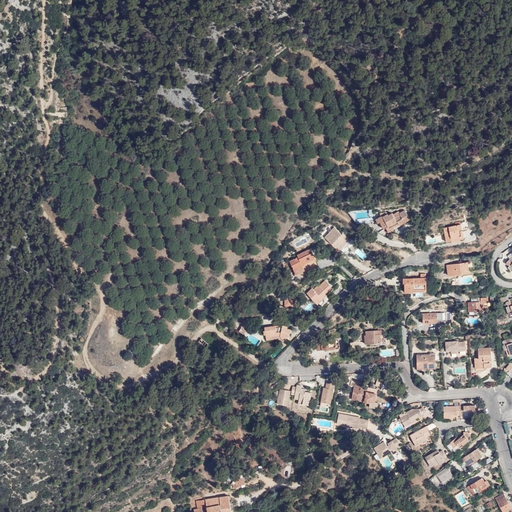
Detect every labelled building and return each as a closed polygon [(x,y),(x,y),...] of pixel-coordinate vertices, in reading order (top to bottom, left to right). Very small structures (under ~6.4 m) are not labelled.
[(389,215),(389,214),(384,217),(384,216),(383,216),(381,217),(377,219),(379,223),(381,222),(384,228),(387,227),(390,232),(394,229),(394,228),(393,226),(399,222),(400,224),(401,225),(411,219),(406,210),(395,216),(393,213),(389,215)] [(448,242),(465,238),(461,223),(444,228),(448,242)] [(342,234),(334,227),(325,237),(335,247),(336,245),(345,253),(354,243),(342,232),(342,234)] [(319,266),(311,248),(298,254),(299,256),(291,260),(297,275),(319,266)] [(449,275),(469,273),(468,262),(447,265),(449,275)] [(339,284),(342,280),(336,276),(333,280),(339,284)] [(427,290),(427,278),(404,278),(404,283),(405,283),(406,292),(414,292),(414,290),(427,290)] [(307,293),(317,302),(322,297),(323,297),(326,294),(323,291),(326,288),(328,290),(332,286),(326,279),(322,283),(323,284),(319,287),(318,286),(314,289),(312,288),(307,293)] [(322,297),(317,302),(319,304),(327,295),(326,294),(323,297),(322,297)] [(384,304),(384,294),(368,294),(368,304),(384,304)] [(284,307),(293,306),(293,295),(284,295),(284,307)] [(327,295),(319,304),(318,305),(321,307),(330,298),(327,295)] [(507,306),(508,311),(511,309),(511,300),(510,301),(510,298),(509,295),(501,297),(502,301),(508,300),(507,301),(507,302),(507,303),(509,304),(509,306),(507,306)] [(489,301),(489,297),(481,297),(481,301),(469,302),(469,311),(485,310),(485,301),(489,301)] [(432,323),(438,323),(438,320),(443,320),(447,320),(447,313),(443,313),(423,314),(424,324),(432,323)] [(248,327),(244,324),(239,331),(244,334),(248,327)] [(288,328),(289,326),(283,324),(283,326),(281,326),(280,327),(276,327),(276,325),(270,326),(270,327),(265,328),(267,340),(274,339),(274,337),(281,336),(283,339),(286,337),(287,338),(291,336),(290,334),(291,334),(292,329),(288,328)] [(381,335),(380,330),(365,331),(366,335),(364,335),(365,343),(378,343),(379,345),(385,344),(386,343),(385,339),(380,339),(379,335),(381,335)] [(511,330),(511,331),(511,336),(501,340),(504,349),(506,349),(507,352),(511,350),(511,330)] [(339,348),(337,337),(316,341),(318,350),(325,348),(325,350),(339,348)] [(457,352),(457,351),(457,349),(459,349),(459,350),(466,350),(465,341),(458,342),(458,340),(446,341),(447,352),(451,351),(451,353),(457,352)] [(475,358),(475,363),(485,363),(485,368),(493,367),(491,348),(478,348),(479,358),(475,358)] [(436,368),(435,352),(430,352),(431,353),(417,354),(418,370),(436,368)] [(324,388),(321,403),(326,404),(330,405),(334,384),(327,382),(325,388),(324,388)] [(370,392),(370,387),(354,385),(352,400),(375,404),(377,394),(370,392)] [(295,396),(294,399),(299,400),(303,401),(303,405),(309,406),(312,393),(305,392),(306,390),(301,389),(302,387),(297,386),(296,388),(295,396)] [(288,407),(291,392),(280,390),(277,404),(288,407)] [(460,416),(464,415),(464,410),(468,410),(468,413),(472,413),(475,413),(475,405),(443,406),(444,417),(453,417),(453,415),(457,415),(460,415),(460,416)] [(423,416),(422,415),(419,409),(412,409),(406,412),(407,415),(400,419),(402,421),(405,427),(412,423),(411,421),(415,418),(419,416),(419,418),(423,416)] [(367,429),(369,421),(360,419),(360,418),(339,414),(337,424),(347,426),(347,427),(358,429),(358,427),(367,429)] [(416,446),(420,444),(420,443),(427,439),(426,437),(430,435),(428,431),(429,429),(427,426),(410,436),(416,446)] [(465,433),(460,437),(458,439),(456,437),(449,443),(454,448),(458,445),(460,447),(471,438),(469,437),(470,435),(470,431),(470,430),(465,431),(465,433)] [(396,447),(402,443),(397,438),(389,443),(390,445),(388,446),(385,441),(375,448),(382,458),(391,452),(393,454),(399,450),(396,447)] [(479,455),(482,452),(479,447),(462,458),(467,466),(479,458),(480,457),(479,455)] [(437,460),(439,463),(439,464),(444,461),(443,459),(447,457),(443,450),(439,452),(438,453),(437,450),(437,451),(425,457),(431,467),(435,465),(433,463),(437,460)] [(317,467),(313,453),(305,455),(309,470),(317,467)] [(448,467),(437,474),(439,476),(450,470),(448,467)] [(450,470),(439,476),(444,484),(455,477),(450,470)] [(431,479),(436,485),(441,481),(435,475),(431,479)] [(482,492),(485,490),(487,489),(485,486),(487,485),(485,481),(482,477),(468,486),(472,494),(481,489),(481,490),(482,492)] [(245,485),(243,479),(237,481),(235,482),(236,484),(237,489),(245,485)] [(511,511),(511,507),(511,508),(508,501),(504,493),(495,498),(502,511),(511,511)] [(232,511),(230,497),(202,502),(203,509),(199,510),(194,511),(232,511)]
